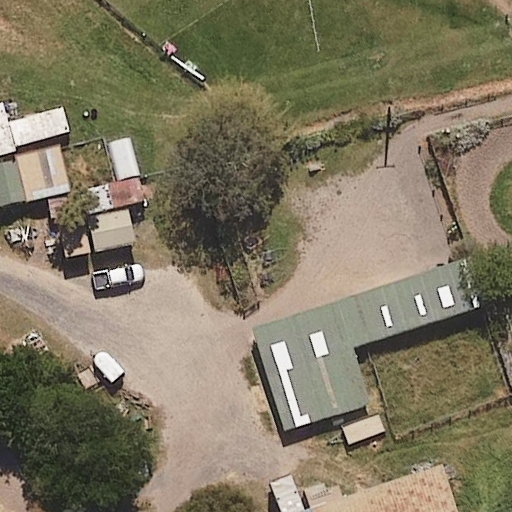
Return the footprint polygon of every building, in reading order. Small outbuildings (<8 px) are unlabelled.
[(61,115),(6,129),(1,109),(0,108),(0,158),(68,141),(61,115)] [(104,152),(113,191),(141,184),(132,145),(104,152)] [(60,161),(16,171),(25,210),(69,200),(60,161)] [(0,215),(25,210),(16,171),(0,174),(0,215)] [(81,198),(87,222),(88,227),(148,214),(147,208),(141,184),(113,191),(81,198)] [(157,250),(148,214),(88,227),(97,264),(157,250)] [(352,357),(477,317),(463,273),(253,340),(284,438),(369,411),(352,357)] [(451,511),(440,478),(340,511),(295,511),(287,486),(267,493),(273,511),(451,511)]
